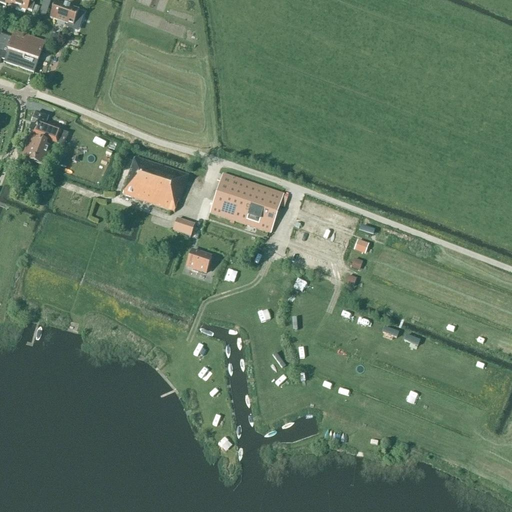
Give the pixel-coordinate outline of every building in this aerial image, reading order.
[(0,0),(0,4),(6,6),(6,4),(27,11),(29,3),(31,4),(32,0),(0,0)] [(46,0),(44,0),(39,19),(45,21),(51,2),(46,0)] [(65,6),(55,3),(50,19),(73,27),(79,11),(70,8),(70,7),(65,6)] [(0,34),(0,60),(5,61),(4,64),(33,75),(42,50),(44,44),(45,44),(14,33),(13,33),(14,34),(12,39),(0,34)] [(57,37),(51,34),(49,42),(55,44),(57,37)] [(28,134),(40,139),(48,118),(35,113),(28,134)] [(43,161),(47,163),(52,149),(46,147),(47,143),(30,137),(22,157),(28,159),(27,162),(41,168),(43,161)] [(177,203),(179,204),(189,176),(135,159),(134,161),(126,158),(122,169),(131,171),(122,196),(132,199),(133,196),(136,197),(135,200),(174,213),(177,203)] [(210,214),(270,234),(283,195),(223,175),(210,214)] [(300,212),(314,217),(317,211),(303,205),(300,212)] [(173,231),(190,238),(194,226),(177,220),(173,231)] [(347,249),(351,244),(341,237),(338,243),(347,249)] [(200,271),(206,273),(211,259),(192,252),(187,267),(193,269),(192,272),(199,274),(200,271)] [(314,257),(310,261),(322,271),(326,268),(314,257)] [(296,306),(299,294),(294,293),(291,305),(296,306)] [(174,327),(169,340),(174,342),(179,329),(174,327)]
